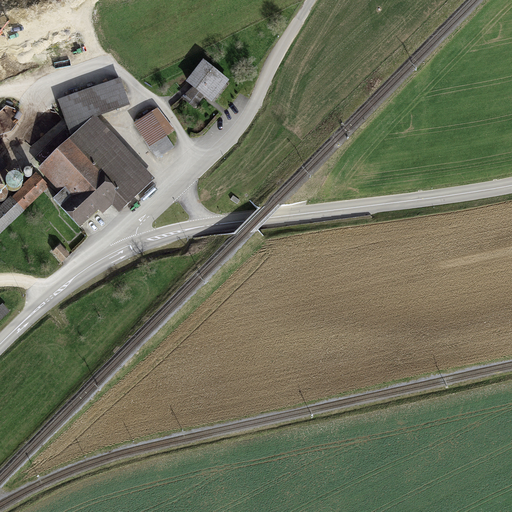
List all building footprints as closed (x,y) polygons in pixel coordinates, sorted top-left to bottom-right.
[(203,66),(188,85),(194,90),(205,98),(211,103),(226,83),(203,66)] [(121,84),(60,104),(73,142),(95,121),(129,110),(121,84)] [(197,109),(205,98),(194,90),(186,101),(197,109)] [(171,133),(158,112),(136,125),(156,158),(172,149),(165,137),(171,133)] [(154,183),(95,121),(73,142),(41,173),(66,198),(59,205),(81,228),(109,201),(121,214),(154,183)] [(37,178),(0,211),(0,229),(46,189),(37,178)] [(2,306),(0,308),(0,321),(9,313),(2,306)]
